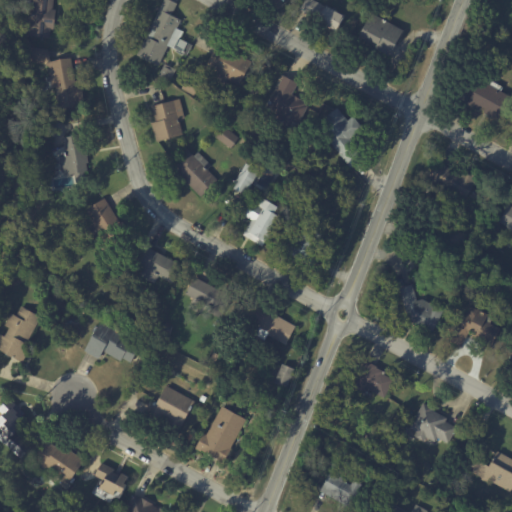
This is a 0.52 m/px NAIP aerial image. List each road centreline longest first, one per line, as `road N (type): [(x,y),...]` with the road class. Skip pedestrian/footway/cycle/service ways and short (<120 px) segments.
road 1 (residential): [(511,407),(167,219),(137,179),(121,125)]
road 2 (tertiary): [(264,511),(417,111)]
road 3 (residential): [(214,0),(417,111)]
road 4 (residential): [(75,395),(99,426),(257,511)]
road 5 (residential): [(121,125),(108,66),(118,0)]
